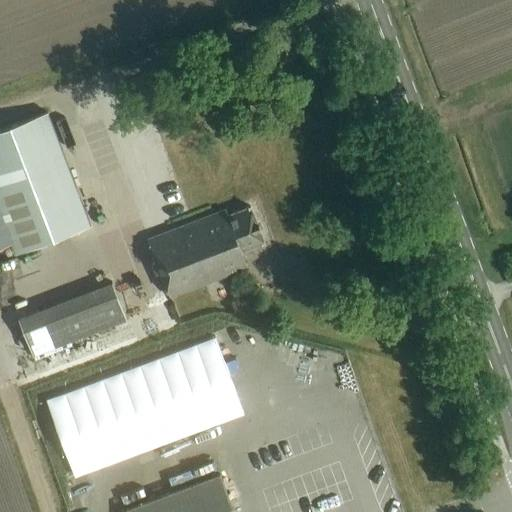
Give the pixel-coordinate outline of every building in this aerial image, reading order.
[(0,210),(16,253),(93,223),(50,111),(0,130),(0,210)] [(265,240),(251,204),(229,213),(227,207),(148,238),(170,295),(249,264),(243,248),(265,240)] [(113,282),(38,310),(17,318),(31,357),(128,321),(113,282)] [(145,313),(153,329),(171,320),(162,304),(145,313)] [(74,476),(244,413),(216,336),(45,399),(74,476)] [(264,380),(283,378),(280,355),(262,357),(264,380)] [(125,511),(234,511),(219,469),(123,504),(125,511)]
